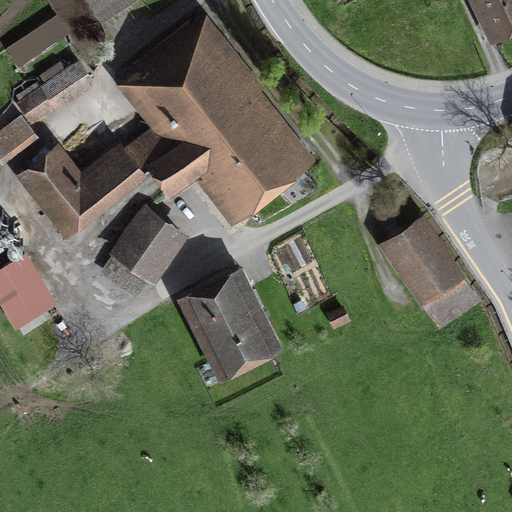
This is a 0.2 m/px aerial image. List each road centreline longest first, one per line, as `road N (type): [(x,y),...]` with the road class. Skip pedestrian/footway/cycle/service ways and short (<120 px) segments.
road 1 (track): [(441,131),(47,370)]
road 2 (track): [(198,0),(103,75),(103,89),(5,172),(108,331)]
road 3 (tertiary): [(511,304),(449,190),(439,110)]
road 4 (tertiary): [(272,0),(307,47),(353,87),(439,110)]
